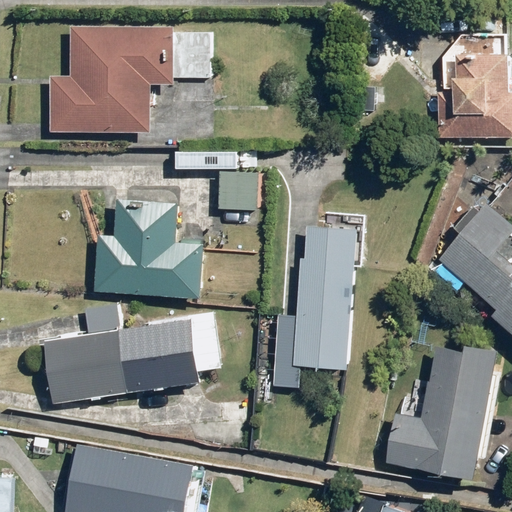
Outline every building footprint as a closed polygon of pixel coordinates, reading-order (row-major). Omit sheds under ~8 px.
[(184,25),(77,24),(77,75),(56,75),(56,132),(159,132),(159,84),(184,84),(184,78),(215,78),(215,33),(184,32),(184,25)] [(511,37),(467,36),(449,58),(447,134),(511,136),(511,37)] [(266,171),(226,169),(225,178),(224,207),(264,209),(266,171)] [(207,293),(210,240),(184,238),(187,202),(123,198),(120,234),(104,233),(101,287),(207,293)] [(511,221),(489,202),(442,255),(503,307),(499,312),(511,322),(511,257),(502,249),(511,237),(511,221)] [(306,254),(304,313),(293,312),(282,312),(279,385),(304,387),(305,362),(358,364),(364,227),(313,225),(311,254),(306,254)] [(93,322),(95,333),(52,340),(61,401),(207,379),(199,318),(125,329),(121,302),(91,307),(93,322)] [(500,349),(442,341),(433,416),(401,412),(394,461),(484,472),(500,349)] [(194,511),(202,462),(83,443),(72,511),(79,511),(194,511)]
